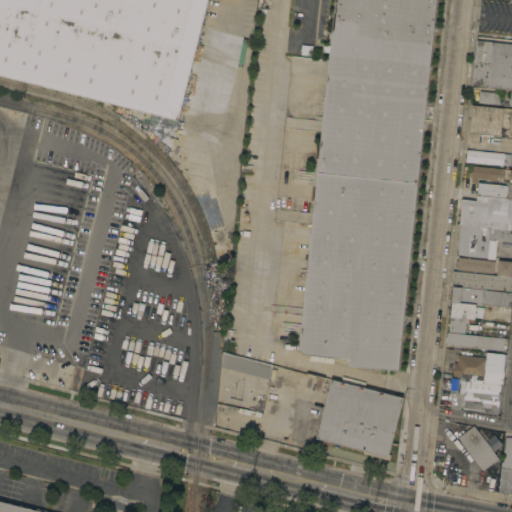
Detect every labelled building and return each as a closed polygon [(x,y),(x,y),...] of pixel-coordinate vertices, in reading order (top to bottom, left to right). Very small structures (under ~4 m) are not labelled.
[(207,0),(193,60),(220,67),(220,66),(228,68),(218,105),(184,96),(178,120),(150,113),(144,137),(102,107),(103,101),(0,74),(0,0),(207,0)] [(334,0),(434,0),(397,371),(349,365),(349,359),(303,354),(299,348),(334,0)] [(476,40),(511,43),(511,90),(472,86),(476,40)] [(500,93),(499,104),(478,102),(479,91),(500,93)] [(511,109),(511,136),(468,132),(471,105),(511,109)] [(503,153),(503,154),(511,154),(511,165),(502,164),(502,165),(464,162),(465,150),(503,153)] [(511,199),(476,196),(477,183),(470,182),(472,165),(511,169),(511,199)] [(215,192),(224,225),(209,230),(205,218),(195,198),(215,192)] [(511,218),(511,230),(459,225),(460,210),(461,199),(475,200),(476,196),(511,199),(511,218)] [(511,230),(511,241),(507,241),(506,251),(495,249),(494,259),(456,255),(459,225),(511,230)] [(221,227),(227,246),(214,250),(208,231),(221,227)] [(494,261),(493,273),(457,270),(457,265),(455,265),(456,260),(458,261),(458,257),(494,261)] [(511,262),(511,277),(495,275),(496,261),(511,262)] [(451,286),(452,271),(495,275),(511,277),(511,292),(452,286),(451,286)] [(451,302),(452,286),(511,292),(511,308),(475,304),(451,302)] [(474,319),(466,318),(449,317),(451,302),(475,304),(474,319)] [(464,334),(448,332),(449,317),(466,318),(464,334)] [(504,338),(503,350),(446,344),(447,332),(448,332),(464,334),(504,338)] [(272,364),(269,379),(268,379),(267,380),(236,372),(236,371),(220,367),(222,351),(272,364)] [(460,380),(461,376),(452,376),(453,363),(457,363),(457,354),(486,357),(486,352),(505,354),(502,384),(460,380)] [(330,379),(401,397),(387,457),(316,439),(330,379)] [(499,413),(497,412),(497,414),(483,413),(483,411),(462,409),(464,393),(459,393),(460,380),(502,384),(499,413)] [(473,425),(485,441),(493,434),(501,445),(493,451),(498,458),(482,470),(458,437),(473,425)] [(511,494),(498,491),(501,461),(503,462),(505,437),(511,437),(511,494)] [(0,511),(0,501),(42,511),(0,511)]
